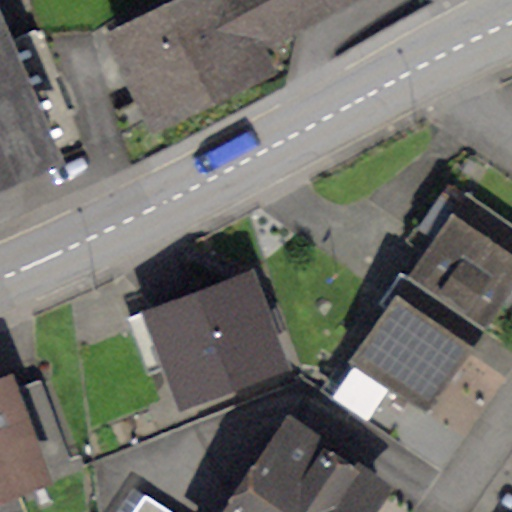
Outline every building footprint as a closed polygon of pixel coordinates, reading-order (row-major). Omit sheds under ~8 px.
[(264,56),(236,0),(198,0),(105,46),(152,140),(275,78),(264,56)] [(236,0),(264,56),(378,0),(236,0)] [(0,191),(43,176),(0,58),(0,191)] [(438,239),(467,197),(446,183),(418,225),(438,239)] [(511,285),(511,224),(469,195),(467,197),(438,239),(410,280),(482,329),(506,295),(511,285)] [(445,383),(482,329),(410,280),(401,274),(381,304),(390,310),(354,362),(390,387),(425,412),(445,383)] [(253,281),(149,322),(186,418),(291,377),(253,281)] [(390,387),(354,362),(331,395),(367,420),(390,387)] [(0,503),(36,489),(0,397),(0,503)] [(232,511),(364,511),(371,502),(379,491),(289,430),(232,511)]
